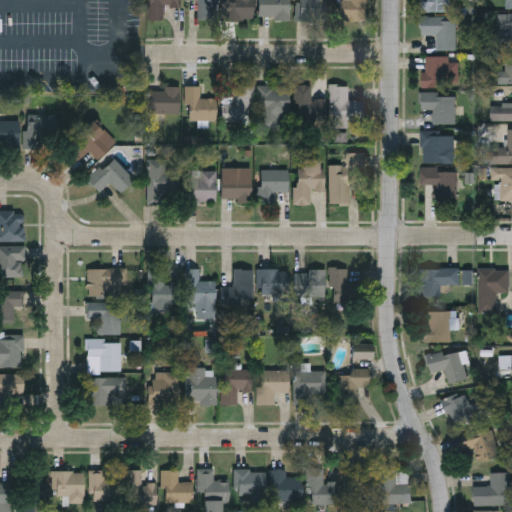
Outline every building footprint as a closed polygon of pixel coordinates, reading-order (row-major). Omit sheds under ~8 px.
[(179,0),(179,8),(165,7),(165,22),(148,22),(148,0),(179,0)] [(186,4),(186,0),(218,0),(218,19),(196,19),(197,4),(186,4)] [(254,0),(254,22),(229,22),(229,0),(254,0)] [(289,0),(289,20),(259,20),(259,0),(289,0)] [(327,0),(327,22),(297,22),(297,0),(327,0)] [(351,0),(367,0),(367,23),(351,23),(351,0)] [(451,0),(451,14),(424,14),(424,0),(451,0)] [(511,48),(508,48),(508,35),(498,35),(498,16),(511,16),(511,48)] [(437,53),(437,37),(421,37),(421,19),(456,19),(456,53),(437,53)] [(450,59),(450,65),(456,65),(456,90),(424,90),(424,59),(450,59)] [(349,129),(331,129),(331,86),(348,86),(348,102),(363,102),(363,122),(349,122),(349,129)] [(234,87),(253,87),(253,124),(222,124),(222,103),(234,103),(234,87)] [(326,101),(326,124),(294,124),(294,87),(311,87),(311,101),(326,101)] [(216,100),(216,122),(186,122),(186,88),(201,88),(201,100),(216,100)] [(289,127),(258,127),(258,88),(289,88),(289,127)] [(180,115),(148,115),(148,90),(180,90),(180,115)] [(432,126),(432,112),(420,112),(420,95),(456,95),(456,126),(432,126)] [(511,123),(492,123),(492,106),(511,106),(511,123)] [(90,152),(75,165),(62,149),(95,121),(116,145),(98,161),(90,152)] [(0,147),(0,122),(20,122),(20,147),(0,147)] [(24,151),(24,123),(44,123),(44,151),(24,151)] [(511,165),(491,165),(491,150),(508,150),(508,131),(511,131),(511,165)] [(421,165),(421,133),(454,133),(454,165),(421,165)] [(330,167),(346,167),(346,155),(365,155),(365,186),(349,186),(349,204),(330,204),(330,167)] [(88,182),(113,158),(135,181),(121,194),(110,183),(99,193),(88,182)] [(325,169),(324,193),(311,193),(311,206),(295,206),(295,171),(303,171),(303,161),(321,161),(321,169),(325,169)] [(148,206),(148,162),(181,162),(180,194),(166,194),(166,206),(148,206)] [(456,201),(436,201),(436,186),(420,186),(420,169),(438,169),(438,173),(456,173),(456,201)] [(511,169),(511,203),(495,203),(495,169),(511,169)] [(289,205),(259,205),(259,171),(289,171),(289,205)] [(216,204),(187,204),(187,173),(216,173),(216,204)] [(251,178),(251,204),(222,204),(222,178),(251,178)] [(25,243),(0,243),(0,212),(25,212),(25,243)] [(2,261),(2,248),(25,248),(25,261),(2,261)] [(87,296),(87,269),(127,269),(127,286),(114,286),(114,296),(87,296)] [(165,269),(165,285),(179,284),(179,305),(169,305),(169,314),(150,314),(149,269),(165,269)] [(216,313),(195,313),(195,305),(185,305),(185,269),(200,270),(199,282),(216,282),(216,313)] [(348,284),(357,284),(357,304),(331,304),(331,269),(348,269),(348,284)] [(420,269),(459,269),(459,286),(440,285),(440,296),(420,296),(420,269)] [(253,270),(253,300),(234,300),(234,270),(253,270)] [(274,296),(260,296),(260,270),(289,270),(289,301),(274,301),(274,296)] [(478,315),(478,270),(508,270),(508,293),(497,293),(497,315),(478,315)] [(325,299),(296,299),(296,271),(325,271),(325,299)] [(0,324),(0,293),(13,293),(13,324),(0,324)] [(88,320),(88,303),(121,303),(121,334),(97,334),(97,320),(88,320)] [(451,344),(423,344),(423,329),(429,329),(429,312),(451,312),(451,344)] [(0,336),(23,336),(23,368),(0,368),(0,336)] [(87,374),(87,340),(122,340),(122,374),(87,374)] [(354,359),(354,346),(374,346),(374,359),(354,359)] [(431,375),(427,358),(464,350),(467,362),(463,363),(467,381),(449,385),(446,372),(431,375)] [(351,375),(351,369),(370,369),(370,389),(339,389),(339,375),(351,375)] [(253,371),(253,392),(237,392),(237,404),(225,404),(225,371),(253,371)] [(275,405),(258,405),(258,371),(289,371),(289,394),(275,394),(275,405)] [(150,405),(150,373),(179,373),(179,405),(150,405)] [(185,373),(215,373),(215,403),(185,403),(185,373)] [(310,395),(310,405),(295,405),(295,373),(327,373),(327,395),(310,395)] [(3,395),(3,408),(0,408),(0,376),(23,376),(23,395),(3,395)] [(88,379),(127,379),(127,395),(108,395),(108,407),(88,407),(88,379)] [(456,430),(444,403),(465,394),(477,421),(456,430)] [(500,458),(477,465),(474,456),(465,459),(460,444),(492,433),(500,458)] [(324,469),(324,483),(340,483),(340,505),(308,505),(308,469),(324,469)] [(206,511),(206,504),(198,504),(198,470),(214,470),(214,482),(229,482),(229,505),(220,505),(220,511),(206,511)] [(121,481),(121,503),(90,503),(90,471),(104,471),(104,481),(121,481)] [(156,507),(127,507),(127,471),(141,471),(141,484),(156,484),(156,507)] [(162,504),(162,471),(178,471),(178,483),(193,483),(193,504),(162,504)] [(234,471),(266,471),(266,497),(234,497),(234,471)] [(286,479),(302,479),(302,502),(270,502),(270,471),(286,471),(286,479)] [(374,471),(374,505),(349,505),(349,471),(374,471)] [(382,505),(382,471),(411,471),(411,505),(382,505)] [(53,472),(84,472),(84,504),(53,504),(53,472)] [(473,488),(491,488),(491,475),(510,474),(510,507),(474,508),(473,488)] [(46,505),(35,505),(35,511),(17,511),(17,479),(46,479),(46,505)] [(0,511),(0,484),(9,484),(9,511),(0,511)]
